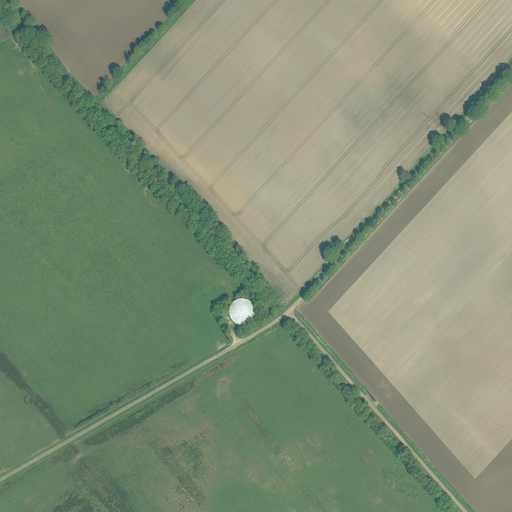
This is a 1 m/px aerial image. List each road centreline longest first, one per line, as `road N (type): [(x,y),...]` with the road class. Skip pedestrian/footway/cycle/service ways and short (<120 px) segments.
road 1 (unclassified): [(0,480),(287,311),(511,69)]
road 2 (track): [(465,511),(287,311)]
road 3 (track): [(190,0),(94,104)]
